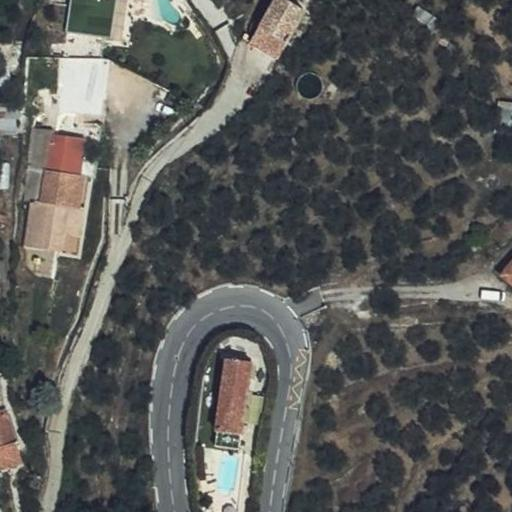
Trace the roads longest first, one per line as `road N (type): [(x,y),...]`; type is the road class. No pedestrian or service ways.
road 1 (residential): [(240,61),(235,93),(141,185),(64,398),(46,511)]
road 2 (tertiary): [(171,511),(166,395),(182,342),(207,314),(230,304),(275,316),(288,337),(293,384),(269,511)]
